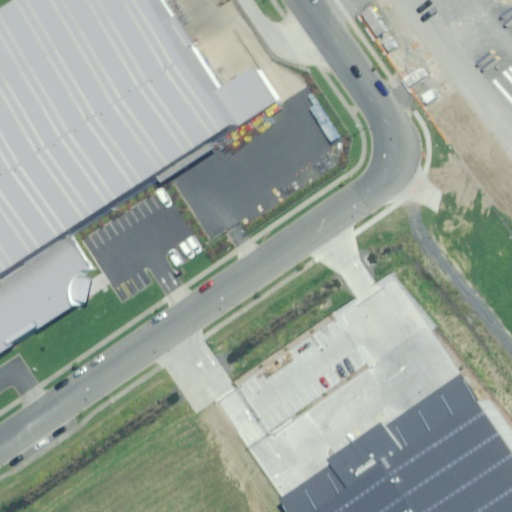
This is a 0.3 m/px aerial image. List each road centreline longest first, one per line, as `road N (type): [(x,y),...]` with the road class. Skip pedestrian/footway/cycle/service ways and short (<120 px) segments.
road 1 (unclassified): [(0,444),(369,190),(394,161)]
road 2 (unclassified): [(311,0),(381,105),(394,161)]
